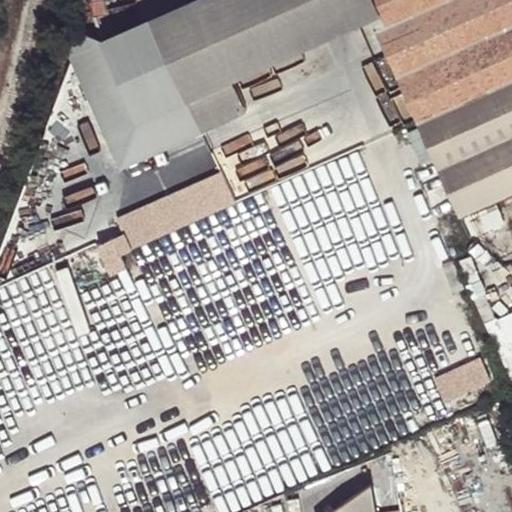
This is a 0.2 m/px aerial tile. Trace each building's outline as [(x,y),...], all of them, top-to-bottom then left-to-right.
[(386,47),(365,0),(194,0),(149,21),(74,54),(122,164),(356,60),(386,47)] [(419,124),(511,81),(511,0),(365,0),(386,47),(419,124)] [(511,81),(419,124),(459,215),(511,191),(511,81)] [(126,268),(124,265),(112,237),(97,243),(109,274),(126,268)] [(440,375),(452,402),(501,379),(489,352),(440,375)] [(338,511),(378,511),(374,488),(338,511)]
